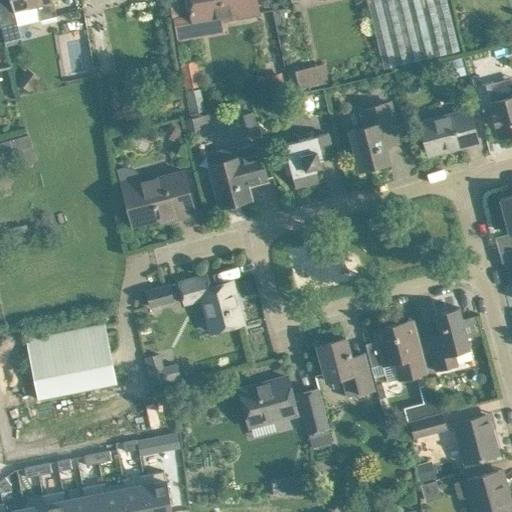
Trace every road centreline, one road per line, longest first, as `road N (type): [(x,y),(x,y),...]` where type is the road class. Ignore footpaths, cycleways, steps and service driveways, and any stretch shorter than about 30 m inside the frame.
road 1 (residential): [(482,269),(285,315),(275,305),(259,234)]
road 2 (residential): [(259,234),(457,180)]
